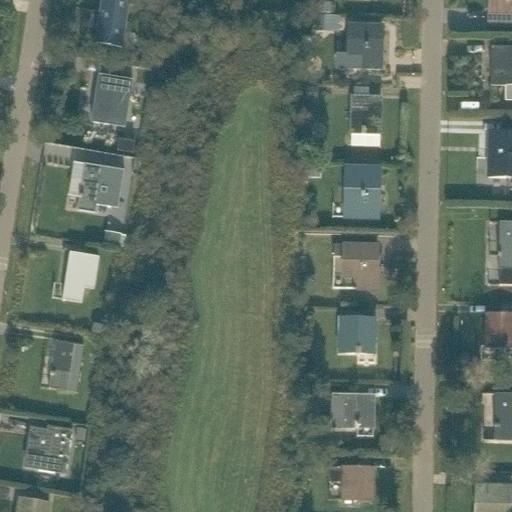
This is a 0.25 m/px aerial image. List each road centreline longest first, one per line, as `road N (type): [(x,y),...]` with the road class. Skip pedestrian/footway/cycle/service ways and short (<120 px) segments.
road 1 (residential): [(418,511),(430,0)]
road 2 (residential): [(0,235),(36,0)]
